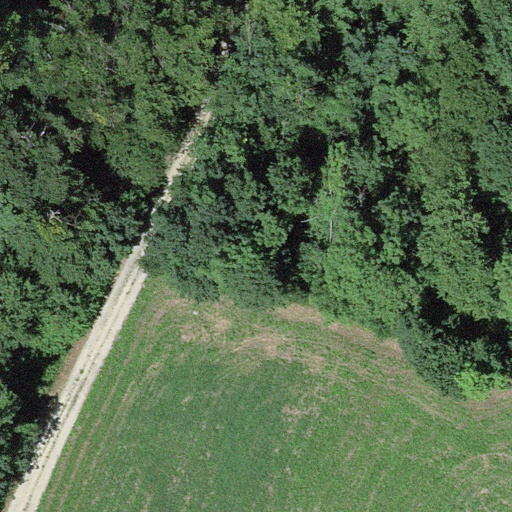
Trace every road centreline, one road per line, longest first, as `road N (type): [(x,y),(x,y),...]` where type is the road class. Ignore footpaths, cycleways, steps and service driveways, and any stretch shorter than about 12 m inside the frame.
road 1 (track): [(9,511),(141,258),(238,0)]
road 2 (track): [(511,322),(303,0)]
